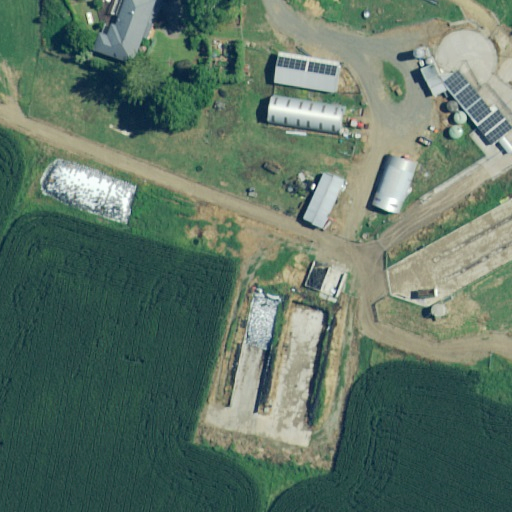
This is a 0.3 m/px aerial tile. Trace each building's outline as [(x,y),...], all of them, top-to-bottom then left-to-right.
[(165,0),(121,0),(116,14),(124,17),(120,27),(110,23),(105,38),(102,37),(97,50),(137,65),(147,37),(151,38),(165,0)] [(474,116),(497,145),(511,133),(511,121),(499,105),(494,108),(463,70),(455,76),(443,76),(430,46),(417,52),(437,97),(452,90),(457,96),(474,116)] [(344,63),(283,53),(278,83),(339,93),(344,63)] [(474,116),(457,96),(447,104),(463,124),(474,116)] [(349,108),(277,97),(272,124),(345,135),(349,108)] [(418,164),(394,155),(380,193),(404,202),(418,164)] [(350,181),(329,171),(307,220),(331,230),(336,219),(333,218),(350,181)]
